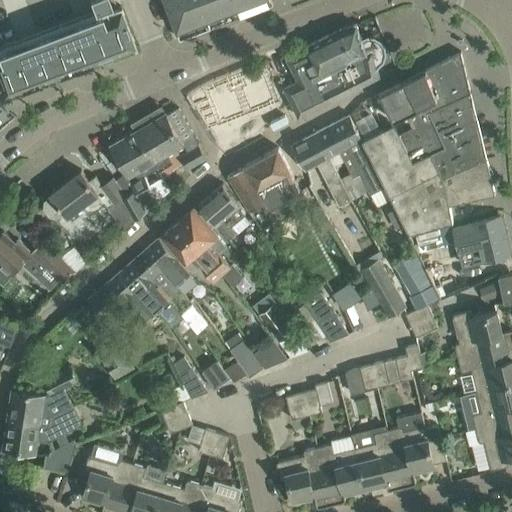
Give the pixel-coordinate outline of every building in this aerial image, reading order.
[(90,0),(94,9),(111,3),(109,0),(90,0)] [(165,0),(180,38),(273,3),(272,0),(165,0)] [(121,7),(0,53),(0,96),(1,100),(137,49),(121,7)] [(298,80),(284,87),(284,88),(289,96),(298,116),(379,76),(376,63),(380,59),(382,54),(381,48),(377,43),(373,41),(368,41),(363,43),(356,23),(341,28),(306,46),(306,47),(302,49),(302,48),(286,57),(298,80)] [(413,126),(399,133),(413,160),(430,152),(442,177),(449,204),(453,221),(477,215),(473,198),(495,193),(461,51),(412,75),(412,76),(380,92),(393,120),(406,113),(413,126)] [(208,99),(195,104),(209,128),(218,124),(218,126),(278,102),(277,101),(289,96),(284,88),(274,92),(264,66),(204,89),(208,99)] [(179,107),(177,105),(166,111),(164,113),(160,106),(129,124),(133,131),(136,129),(154,160),(157,167),(160,171),(162,173),(167,180),(172,186),(191,171),(189,166),(207,156),(199,142),(179,107)] [(348,147),(347,148),(347,149),(369,193),(386,185),(363,139),(350,113),(330,124),(340,143),(344,140),(348,147)] [(340,143),(330,124),(317,131),(330,158),(347,149),(347,148),(348,147),(344,140),(340,143)] [(413,160),(399,133),(389,138),(384,128),(363,139),(386,185),(409,232),(453,221),(449,204),(442,177),(430,152),(413,160)] [(133,131),(111,143),(129,174),(154,160),(136,129),(133,131)] [(303,161),(307,169),(318,164),(339,205),(352,199),(351,198),(342,182),(330,158),(317,131),(293,143),(303,161)] [(300,190),(288,164),(281,150),(278,146),(253,160),(244,165),(229,175),(228,175),(238,192),(250,213),(264,206),(275,224),(285,218),(291,215),(285,203),(294,199),(292,194),(300,190)] [(115,200),(103,184),(96,174),(89,179),(82,169),(51,192),(53,194),(45,199),(44,207),(49,215),(58,216),(65,211),(71,219),(85,210),(89,214),(105,203),(107,205),(123,228),(135,219),(124,199),(122,195),(115,200)] [(114,176),(103,184),(115,200),(122,195),(124,199),(128,196),(126,193),(116,178),(114,176)] [(362,194),(353,177),(342,182),(351,198),(352,199),(362,194)] [(236,198),(223,182),(198,204),(228,239),(238,230),(233,224),(246,213),(240,206),(242,204),(236,198)] [(159,198),(156,193),(143,199),(136,187),(126,193),(128,196),(124,199),(135,219),(159,198)] [(193,239),(195,236),(203,246),(201,247),(223,273),(233,285),(241,279),(242,273),(232,262),(230,264),(210,240),(218,233),(208,221),(195,206),(179,220),(186,228),(184,229),(193,239)] [(455,228),(459,244),(478,239),(483,259),(509,252),(500,215),(481,220),(474,222),(474,223),(455,228)] [(175,250),(184,262),(192,256),(214,280),(223,273),(201,247),(203,246),(195,236),(193,239),(184,229),(186,228),(179,220),(162,234),(175,250)] [(4,230),(0,234),(0,280),(5,284),(23,263),(37,275),(46,265),(56,274),(60,278),(64,282),(77,270),(63,256),(62,255),(43,238),(32,250),(18,238),(16,241),(4,230)] [(158,236),(145,248),(177,284),(189,273),(175,257),(175,256),(158,236)] [(132,260),(151,281),(158,286),(170,299),(172,298),(182,289),(177,284),(145,248),(132,260)] [(413,293),(411,294),(417,306),(440,295),(417,251),(395,263),(413,293)] [(387,317),(405,307),(379,258),(360,268),(387,317)] [(141,287),(148,295),(150,293),(178,327),(188,320),(182,312),(184,310),(172,298),(170,299),(158,286),(151,281),(132,260),(119,271),(136,291),(141,287)] [(119,271),(87,298),(101,314),(105,318),(125,301),(143,324),(154,315),(134,293),(136,291),(119,271)] [(511,272),(509,273),(498,275),(504,301),(508,300),(509,301),(509,302),(510,302),(511,303),(511,302),(511,272)] [(303,301),(330,339),(348,332),(320,290),(303,301)] [(427,302),(424,304),(405,313),(416,336),(434,327),(438,325),(427,302)] [(278,341),(293,330),(274,303),(258,314),(278,341)] [(193,304),(184,310),(182,312),(188,320),(197,331),(208,323),(193,304)] [(469,309),(455,313),(454,314),(453,315),(460,341),(457,342),(456,343),(455,345),(458,357),(511,343),(511,328),(510,328),(502,331),(497,309),(473,315),(472,311),(472,310),(471,309),(470,309),(469,309)] [(0,358),(5,343),(11,345),(12,343),(17,330),(18,328),(0,319),(0,358)] [(316,338),(306,323),(295,330),(305,345),(316,338)] [(242,331),(226,342),(248,374),(266,367),(242,331)] [(290,358),(275,338),(256,350),(267,367),(290,358)] [(405,345),(407,354),(408,354),(411,368),(424,365),(423,362),(418,342),(405,345)] [(461,369),(462,371),(464,371),(471,369),(476,390),(511,380),(511,343),(458,357),(461,369)] [(119,363),(109,369),(115,379),(135,367),(123,347),(113,353),(119,363)] [(208,390),(197,373),(184,353),(174,361),(192,396),(208,390)] [(408,354),(407,354),(395,357),(401,380),(414,377),(411,368),(408,354)] [(390,382),(401,380),(395,357),(385,359),(390,382)] [(217,358),(202,370),(213,387),(230,376),(217,358)] [(378,385),(390,382),(385,359),(372,362),(378,385)] [(10,404),(9,408),(8,418),(20,420),(30,421),(50,424),(51,417),(72,405),(64,387),(81,381),(74,362),(43,374),(50,392),(45,393),(32,392),(13,389),(12,389),(12,393),(10,404)] [(365,389),(378,385),(372,362),(359,365),(364,385),(365,389)] [(174,367),(164,373),(172,387),(182,382),(174,367)] [(332,400),(327,380),(315,383),(316,387),(320,403),(332,400)] [(482,411),(474,412),(473,413),(473,415),(476,427),(511,418),(511,380),(476,390),(482,411)] [(321,407),(320,403),(316,387),(304,390),(310,413),(322,410),(321,407)] [(292,418),(310,413),(304,390),(286,395),(290,414),(292,418)] [(188,411),(183,399),(177,402),(161,408),(166,420),(188,411)] [(6,428),(4,447),(15,449),(35,452),(38,439),(47,440),(55,437),(64,432),(81,424),(72,405),(51,417),(50,424),(30,421),(20,420),(8,418),(7,423),(6,428)] [(193,423),(188,411),(166,420),(171,432),(174,430),(193,423)] [(480,441),(482,441),(472,443),(478,469),(490,466),(491,468),(493,468),(507,464),(509,463),(509,462),(508,457),(511,456),(511,418),(476,427),(479,439),(480,441)] [(402,425),(400,425),(388,428),(402,486),(414,483),(415,483),(416,482),(416,481),(416,480),(414,472),(436,467),(434,462),(429,439),(426,428),(425,424),(404,429),(403,427),(402,425)] [(439,425),(426,428),(429,439),(441,436),(439,425)] [(198,449),(211,453),(218,431),(205,427),(199,446),(198,449)] [(373,429),(352,434),(366,489),(386,484),(387,488),(388,488),(388,489),(389,489),(390,489),(402,486),(388,428),(376,431),(374,433),(373,429)] [(223,457),(224,453),(230,434),(218,431),(211,453),(223,457)] [(332,442),(330,442),(318,445),(332,503),(343,500),(344,500),(345,499),(345,498),(344,494),(366,489),(352,434),(352,433),(331,438),(332,442)] [(442,440),(441,436),(429,439),(434,462),(447,459),(442,440)] [(68,442),(60,446),(49,452),(48,455),(45,454),(43,467),(66,471),(75,443),(73,440),(68,442)] [(277,462),(277,463),(280,477),(280,478),(281,478),(282,479),(287,478),(293,502),(314,497),(316,505),(317,506),(319,506),(332,503),(318,445),(305,448),(304,449),(304,451),(304,454),(298,456),(278,460),(277,461),(277,462)] [(90,473),(88,478),(83,497),(104,504),(101,511),(116,511),(132,461),(121,457),(118,458),(117,459),(117,461),(92,454),(90,454),(88,455),(84,469),(86,472),(90,473)] [(146,466),(144,464),(132,461),(116,511),(154,511),(164,481),(144,474),(146,468),(146,466)] [(187,480),(185,487),(164,481),(154,511),(192,511),(202,482),(190,478),(188,479),(187,480)] [(214,484),(214,486),(202,482),(192,511),(237,511),(241,501),(241,500),(240,499),(239,499),(238,498),(240,491),(241,490),(241,489),(241,488),(240,488),(240,487),(239,487),(220,481),(217,481),(215,482),(214,484)]
